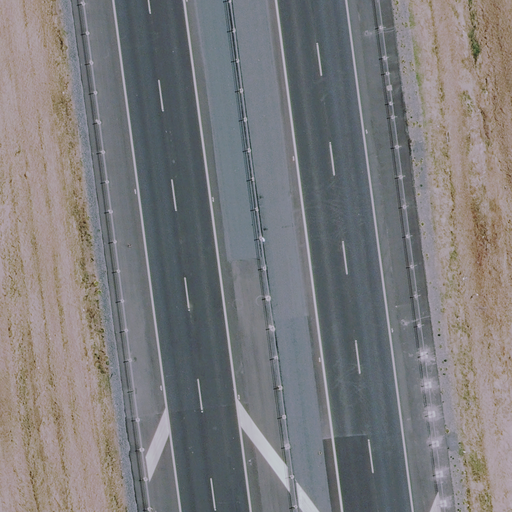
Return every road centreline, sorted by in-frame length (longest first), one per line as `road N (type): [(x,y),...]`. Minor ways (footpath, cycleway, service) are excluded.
road 1 (motorway): [(310,0),(379,511)]
road 2 (motorway): [(216,511),(149,0)]
